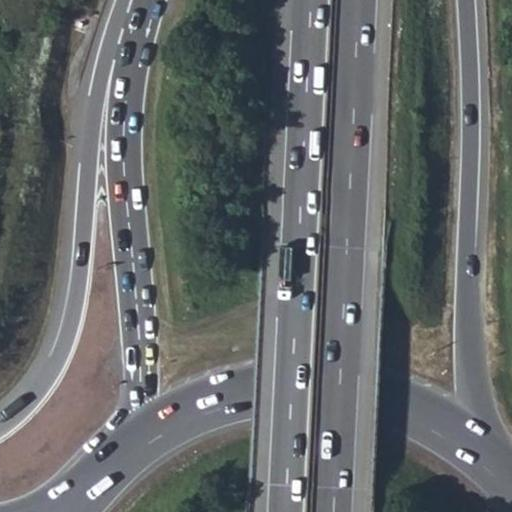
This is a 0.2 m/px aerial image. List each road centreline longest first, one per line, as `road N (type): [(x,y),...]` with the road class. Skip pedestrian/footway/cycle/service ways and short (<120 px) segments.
road 1 (trunk): [(333,511),(358,0)]
road 2 (trunk): [(310,0),(285,511)]
road 3 (trunk): [(123,0),(92,113),(68,323),(46,377),(0,427)]
road 4 (trunk): [(474,447),(467,0)]
road 5 (trunk): [(146,0),(122,91),(121,158),(146,436)]
road 6 (primary): [(474,447),(397,405),(312,389),(225,400),(146,436)]
